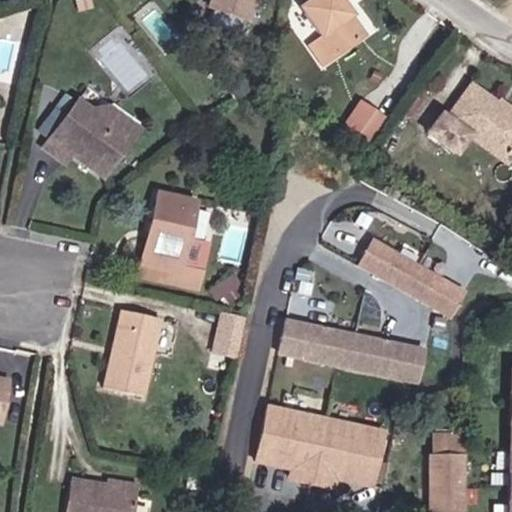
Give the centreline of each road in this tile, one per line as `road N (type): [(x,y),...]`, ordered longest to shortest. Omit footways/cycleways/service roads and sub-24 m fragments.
road 1 (residential): [(228,511),(269,306),(290,243)]
road 2 (residential): [(290,243),(396,303),(406,322)]
